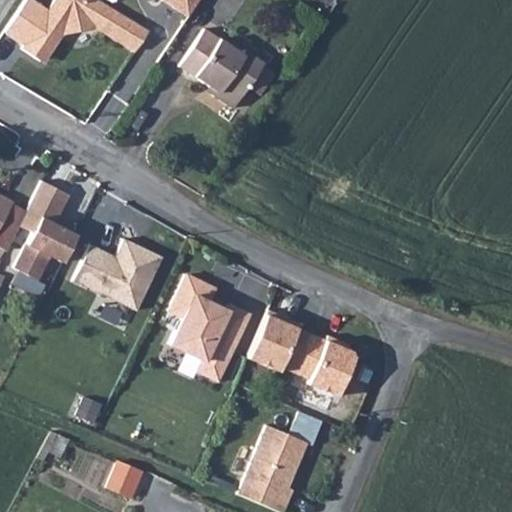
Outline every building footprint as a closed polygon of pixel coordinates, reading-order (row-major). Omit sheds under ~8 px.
[(97,0),(52,0),(20,48),(35,58),(51,35),(55,30),(61,34),(93,27),(133,51),(147,30),(97,0)] [(165,0),(187,15),(197,0),(165,0)] [(212,95),(231,108),(246,86),(260,65),(262,62),(243,49),(240,53),(203,28),(178,66),(207,86),(215,91),(212,95)] [(55,30),(51,35),(57,39),(61,34),(55,30)] [(272,73),(260,65),(246,86),(258,94),(272,73)] [(215,91),(207,86),(204,90),(212,95),(215,91)] [(17,225),(30,232),(12,267),(36,280),(48,256),(61,262),(74,234),(53,223),(67,194),(40,180),(17,225)] [(0,221),(11,202),(0,196),(0,221)] [(160,257),(122,238),(113,256),(88,244),(71,280),(134,310),(160,257)] [(185,274),(167,310),(180,317),(167,344),(200,360),(195,370),(215,380),(247,314),(227,304),(224,310),(206,301),(213,288),(185,274)] [(266,310),(245,358),(277,371),(279,366),(307,378),(305,383),(334,396),(351,357),(346,344),(325,335),(323,340),(295,328),(297,323),(266,310)] [(265,425),(235,494),(278,511),(280,511),(287,497),(283,495),(305,443),(309,445),(319,421),(297,412),(288,434),(265,425)] [(105,487),(129,497),(140,471),(116,461),(105,487)]
